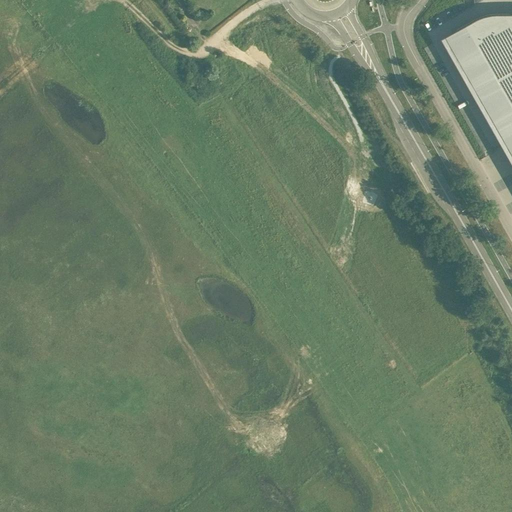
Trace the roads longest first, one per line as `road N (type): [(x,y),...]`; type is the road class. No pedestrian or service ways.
road 1 (unclassified): [(511,231),(404,37),(405,18),(419,0)]
road 2 (primary): [(511,314),(398,112)]
